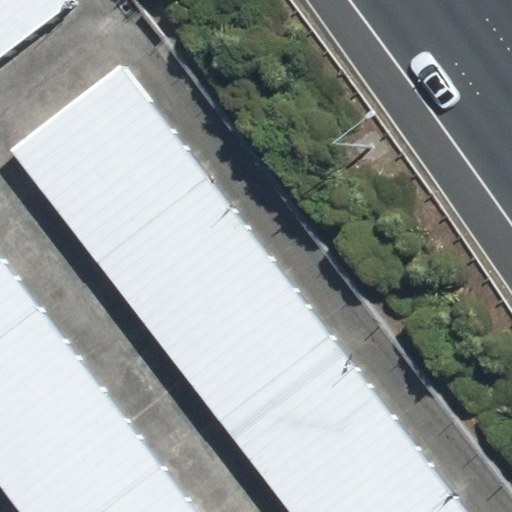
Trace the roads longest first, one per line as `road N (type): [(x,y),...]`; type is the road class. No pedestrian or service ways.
road 1 (unknown): [(126,0),(498,511)]
road 2 (unknown): [(0,178),(264,511)]
